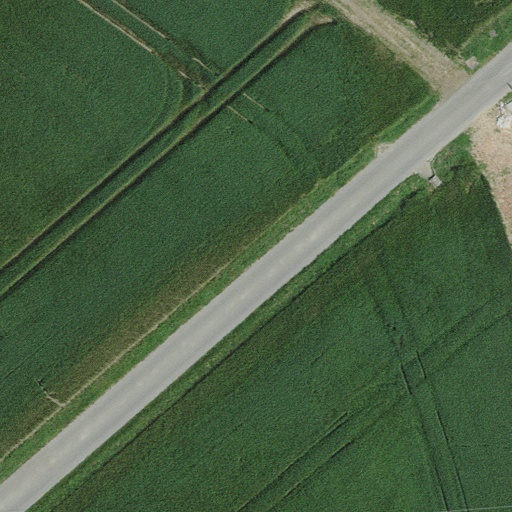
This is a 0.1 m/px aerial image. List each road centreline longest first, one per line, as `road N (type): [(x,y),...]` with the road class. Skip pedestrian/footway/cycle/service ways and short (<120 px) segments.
road 1 (unclassified): [(511,67),(0,511)]
road 2 (track): [(511,184),(473,100),(342,0)]
